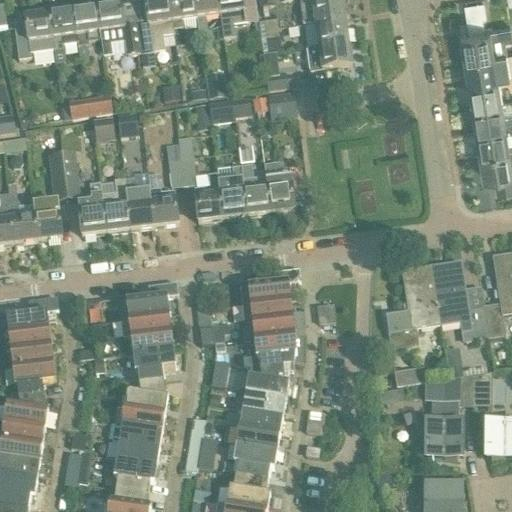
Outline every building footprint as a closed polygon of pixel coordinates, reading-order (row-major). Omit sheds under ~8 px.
[(163,41),(174,39),(176,39),(171,0),(146,4),(149,29),(138,30),(142,59),(166,55),(163,41)] [(183,24),(197,22),(198,22),(194,0),(172,0),(171,0),(176,39),(174,39),(176,51),(186,49),(183,24)] [(207,21),(220,19),(222,18),(219,0),(194,0),(198,22),(197,22),(200,47),(210,46),(207,21)] [(259,25),(255,0),(243,2),(243,0),(219,0),(222,18),(220,19),(224,43),(236,41),(234,29),(259,25)] [(261,0),(263,10),(276,8),(275,0),(261,0)] [(317,27),(346,23),(343,0),(335,0),(302,5),(305,28),(317,27)] [(484,17),(482,5),(466,7),(468,19),(484,17)] [(6,6),(0,6),(0,31),(8,30),(6,6)] [(142,59),(138,30),(125,32),(122,7),(97,11),(102,44),(101,44),(104,61),(113,59),(111,48),(126,46),(128,60),(142,59)] [(89,45),(101,44),(102,44),(97,11),(74,14),(78,46),(77,46),(80,67),(90,65),(88,50),(90,50),(89,45)] [(63,48),(77,46),(78,46),(74,14),(50,17),(55,54),(56,67),(65,66),(63,48)] [(31,58),(55,54),(50,17),(25,21),(26,27),(14,29),(19,64),(32,62),(31,58)] [(261,35),(279,32),(277,23),(259,25),(261,35)] [(320,51),(350,47),(346,23),(317,27),(320,50),(320,51)] [(503,54),(501,41),(511,39),(511,35),(511,28),(461,36),(465,59),(503,54)] [(262,44),(280,41),(279,32),(261,35),(262,44)] [(311,76),(323,75),(353,71),(350,47),(320,51),(320,50),(308,52),(311,76)] [(499,79),(499,80),(510,78),(507,54),(503,55),(503,54),(465,59),(469,84),(499,79)] [(209,104),(227,101),(224,77),(206,79),(209,104)] [(269,94),(295,91),(293,79),(268,81),(269,94)] [(503,103),(499,80),(499,79),(469,84),(473,108),(503,103)] [(179,89),(162,91),(164,106),(181,104),(179,89)] [(205,93),(191,95),(193,105),(206,103),(205,93)] [(271,113),(297,110),(295,97),(270,100),(271,113)] [(113,119),(110,100),(91,103),(93,114),(97,121),(113,119)] [(89,122),(86,103),(71,106),(74,124),(89,122)] [(236,123),(252,121),(250,103),(234,105),(236,123)] [(477,132),(507,127),(503,103),(473,108),(477,132)] [(235,123),(236,123),(234,105),(209,108),(212,130),(236,127),(235,123)] [(273,125),(298,122),(297,110),(271,113),(273,125)] [(0,139),(18,136),(14,119),(0,121),(0,139)] [(121,144),(140,141),(137,119),(117,122),(121,144)] [(97,148),(116,145),(113,122),(94,124),(97,148)] [(510,151),(510,150),(507,127),(477,132),(481,155),(510,151)] [(5,157),(28,154),(26,141),(4,144),(5,157)] [(180,152),(180,149),(169,150),(171,166),(170,166),(173,192),(185,190),(180,152)] [(510,151),(481,155),(485,180),(496,178),(498,190),(511,187),(511,150),(510,150),(510,151)] [(185,190),(197,189),(194,163),(193,163),(192,151),(180,152),(185,190)] [(81,203),(75,158),(63,159),(65,179),(68,204),(81,203)] [(68,204),(65,179),(63,159),(50,161),(55,206),(58,206),(68,204)] [(265,169),(267,180),(271,217),(296,214),(295,203),(305,202),(302,176),(291,177),(291,174),(282,175),(281,167),(265,169)] [(271,217),(267,180),(254,182),(253,169),(242,170),(248,220),(271,217)] [(248,220),(242,170),(233,172),(234,185),(232,185),(230,183),(223,184),(221,186),(220,186),(224,223),(248,220)] [(162,197),(162,193),(159,177),(149,178),(151,194),(155,232),(180,229),(175,195),(162,197)] [(224,223),(220,186),(219,187),(218,178),(208,179),(210,191),(195,193),(199,226),(224,223)] [(155,232),(151,194),(136,196),(134,182),(126,183),(132,234),(155,232)] [(107,237),(132,234),(126,183),(115,185),(116,197),(103,199),(102,199),(107,237)] [(38,246),(35,221),(20,223),(15,187),(7,188),(8,198),(9,198),(15,249),(38,246)] [(103,199),(102,191),(101,187),(90,188),(92,205),(79,207),(83,240),(107,237),(102,199),(103,199)] [(0,250),(15,249),(9,198),(8,198),(0,199),(0,200),(1,211),(0,211),(0,250)] [(63,243),(59,210),(58,206),(55,206),(34,209),(35,221),(38,246),(63,243)] [(503,320),(511,318),(511,257),(494,261),(501,308),(485,310),(490,342),(491,346),(507,343),(503,320)] [(490,342),(485,310),(469,313),(462,266),(432,270),(442,329),(461,326),(464,342),(467,345),(490,342)] [(417,332),(442,329),(432,270),(403,275),(409,315),(387,319),(390,337),(389,337),(392,352),(420,348),(417,332)] [(292,305),(290,286),(301,285),(300,272),(272,276),(273,288),(242,292),(244,310),(251,309),(292,305)] [(130,323),(171,319),(169,301),(180,299),(179,287),(150,290),(152,302),(128,305),(130,323)] [(10,338),(50,333),(48,315),(60,314),(58,301),(30,305),(31,317),(8,320),(10,338)] [(253,325),(294,321),(292,305),(251,309),(253,325)] [(335,318),(334,308),(319,310),(320,319),(335,318)] [(213,330),(210,313),(197,315),(200,332),(213,330)] [(336,326),(335,318),(320,319),(321,327),(336,326)] [(132,340),(173,334),(171,319),(130,323),(130,325),(122,326),(124,343),(132,342),(132,340)] [(255,343),(296,339),(294,321),(253,325),(255,343)] [(88,339),(87,328),(79,329),(81,340),(88,339)] [(223,339),(222,330),(214,331),(215,340),(216,347),(224,346),(223,339)] [(12,354),(52,350),(50,333),(10,338),(12,354)] [(134,358),(175,353),(173,334),(132,340),(132,342),(134,358)] [(262,374),(286,371),(285,358),(298,356),(296,339),(255,343),(257,361),(260,360),(262,374)] [(203,350),(216,349),(216,347),(215,340),(202,342),(203,350)] [(460,349),(448,352),(453,378),(465,376),(460,349)] [(14,372),(54,367),(52,350),(12,354),(14,372)] [(82,363),(94,362),(93,353),(80,355),(82,363)] [(140,387),(165,385),(163,372),(177,370),(175,353),(134,358),(136,375),(139,375),(140,387)] [(103,362),(95,363),(96,377),(105,376),(103,362)] [(20,402),(44,399),(43,387),(57,385),(54,367),(14,372),(16,390),(18,389),(20,402)] [(216,367),(212,392),(213,392),(224,394),(228,369),(216,367)] [(247,397),(287,404),(290,386),(288,385),(286,371),(262,374),(263,382),(250,380),(247,397)] [(398,390),(425,386),(423,372),(396,377),(398,390)] [(476,411),(492,411),(492,376),(476,379),(476,411)] [(458,410),(476,411),(476,379),(428,387),(428,404),(433,405),(433,427),(427,426),(427,457),(427,462),(433,462),(434,462),(444,462),(444,463),(458,465),(458,464),(458,457),(462,457),(462,458),(463,458),(463,427),(458,427),(458,410)] [(126,412),(166,418),(169,400),(167,400),(165,385),(140,387),(141,396),(128,394),(126,412)] [(93,396),(92,407),(100,408),(101,397),(93,396)] [(284,422),(287,404),(247,397),(244,415),(284,422)] [(5,427),(46,433),(49,415),(46,415),(44,399),(20,402),(21,411),(8,409),(5,427)] [(219,410),(221,400),(212,399),(210,409),(219,410)] [(166,418),(126,412),(118,411),(115,429),(123,430),(123,429),(164,436),(166,418)] [(282,438),(284,422),(244,415),(241,431),(282,438)] [(324,429),(326,418),(310,416),(309,426),(324,429)] [(207,427),(207,425),(195,423),(192,440),(205,442),(205,438),(207,427)] [(5,427),(0,426),(0,443),(3,444),(3,443),(43,450),(46,433),(5,427)] [(323,438),(324,429),(309,426),(307,436),(323,438)] [(511,427),(487,427),(487,458),(488,458),(488,457),(492,457),(491,464),(492,464),(492,465),(506,463),(511,463),(511,427)] [(123,429),(123,430),(115,429),(112,446),(121,447),(121,446),(161,452),(164,436),(123,429)] [(279,456),(282,438),(241,431),(238,449),(279,456)] [(72,453),(85,455),(86,447),(87,439),(74,437),(73,446),(72,453)] [(202,459),(205,442),(192,440),(189,457),(202,459)] [(41,467),(43,450),(3,443),(3,444),(0,461),(41,467)] [(159,470),(161,452),(121,446),(121,447),(118,464),(159,470)] [(276,472),(279,456),(238,449),(235,466),(239,467),(237,479),(270,485),(272,472),(276,472)] [(319,461),(321,453),(308,451),(307,459),(319,461)] [(199,476),(202,459),(189,457),(187,474),(199,476)] [(82,475),(84,460),(71,458),(69,473),(82,475)] [(90,487),(92,458),(85,458),(83,486),(90,487)] [(0,477),(38,483),(41,467),(0,461),(0,462),(0,477)] [(156,487),(159,470),(118,464),(116,481),(120,482),(118,493),(150,498),(152,486),(156,487)] [(79,490),(82,475),(69,473),(66,488),(79,490)] [(36,502),(38,483),(0,477),(0,509),(19,511),(29,511),(31,501),(36,502)] [(268,496),(270,485),(237,479),(235,491),(231,491),(228,509),(246,511),(269,511),(272,497),(268,496)] [(457,491),(427,490),(426,511),(463,511),(463,508),(462,508),(462,498),(463,498),(463,497),(463,491),(457,491)] [(152,511),(148,511),(150,498),(118,493),(116,507),(112,506),(110,511),(152,511)] [(210,495),(197,493),(196,493),(194,503),(195,503),(208,505),(210,495)]
